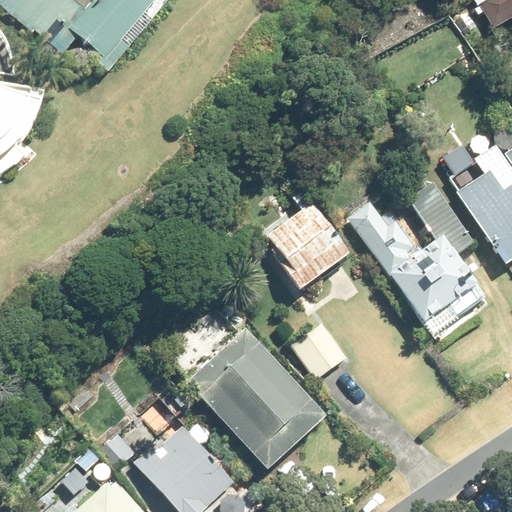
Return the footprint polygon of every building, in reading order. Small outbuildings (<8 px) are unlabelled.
[(153,0),(53,0),(53,1),(52,0),(0,0),(0,10),(30,36),(32,33),(57,55),(75,35),(97,54),(91,60),(106,73),(151,22),(142,13),(153,0)] [(511,0),(471,0),(476,7),(472,9),(476,15),(481,12),(491,29),(511,16),(511,0)] [(17,140),(42,92),(0,84),(0,174),(9,168),(18,162),(26,155),(32,150),(17,140)] [(461,146),(442,159),(453,175),(472,162),(461,146)] [(511,173),(493,146),(473,161),(482,173),(454,193),(503,266),(511,259),(511,173)] [(511,147),(503,154),(511,166),(511,147)] [(426,175),(401,190),(434,241),(440,236),(454,256),(473,244),(426,175)] [(296,293),(347,255),(301,190),(290,198),(300,211),(264,235),(272,246),(267,251),(296,293)] [(440,236),(434,241),(408,259),(404,254),(412,248),(393,221),(385,227),(368,203),(345,219),(420,324),(475,285),(454,256),(440,236)] [(198,306),(204,301),(198,295),(182,309),(190,319),(201,310),(198,306)] [(163,340),(173,330),(168,324),(158,334),(163,340)] [(289,347),(313,380),(344,358),(321,325),(289,347)] [(183,385),(263,473),(322,420),(243,331),(183,385)] [(69,389),(61,396),(66,401),(74,395),(69,389)] [(159,448),(166,455),(160,461),(149,449),(132,464),(175,511),(201,511),(233,484),(183,427),(159,448)] [(117,437),(98,453),(114,471),(132,454),(117,437)] [(88,451),(75,464),(84,472),(97,459),(88,451)] [(140,511),(114,483),(105,488),(103,485),(72,511),(140,511)]
